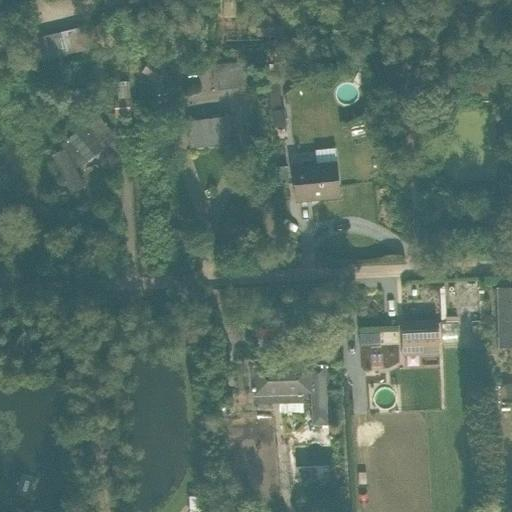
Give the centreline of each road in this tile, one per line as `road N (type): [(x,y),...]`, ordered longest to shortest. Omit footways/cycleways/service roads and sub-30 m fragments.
road 1 (unclassified): [(0,290),(511,266)]
road 2 (unknown): [(405,0),(413,271)]
